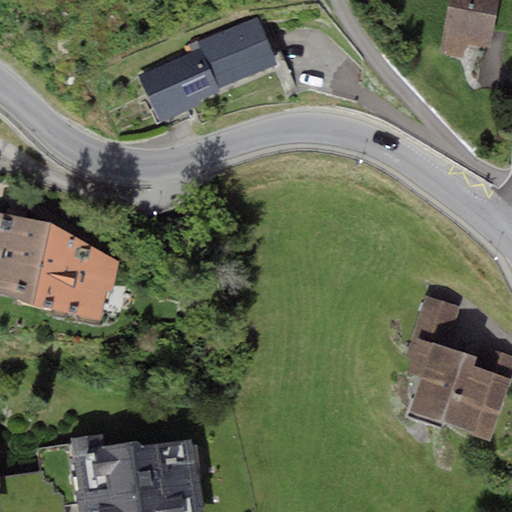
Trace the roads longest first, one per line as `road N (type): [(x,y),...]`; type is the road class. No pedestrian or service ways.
road 1 (tertiary): [(203,157),(298,129),(359,138),(511,243)]
road 2 (tertiary): [(0,87),(99,161),(203,157)]
road 3 (residential): [(203,157),(172,193),(137,201),(93,193),(22,161)]
road 4 (track): [(332,2),(444,146)]
